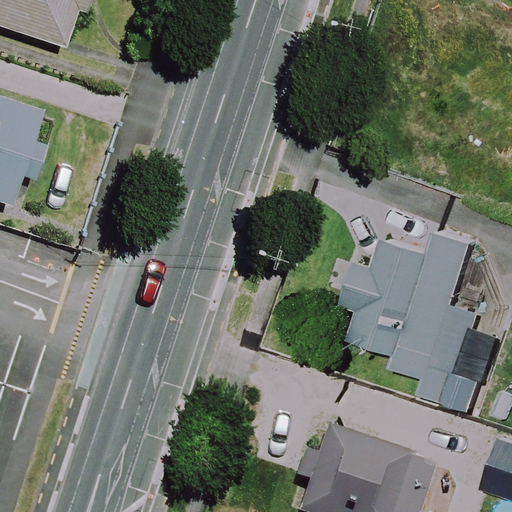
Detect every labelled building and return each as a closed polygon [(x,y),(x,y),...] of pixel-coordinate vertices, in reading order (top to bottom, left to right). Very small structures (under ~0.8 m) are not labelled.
[(0,0),(0,28),(50,45),(62,9),(74,13),(78,0),(0,0)] [(511,70),(448,50),(440,75),(427,70),(417,100),(428,104),(418,134),(511,164),(511,70)] [(29,114),(0,105),(0,204),(8,178),(23,183),(34,148),(20,143),(29,114)] [(452,306),(470,245),(435,235),(429,255),(381,241),(373,269),(357,264),(344,308),(360,313),(351,342),(397,356),(393,370),(424,379),(419,398),(469,413),(479,382),(460,377),(479,315),(452,306)] [(416,511),(431,469),(321,432),(311,462),(298,458),(290,482),(304,487),(295,511),(416,511)] [(511,445),(498,441),(488,473),(511,480),(511,445)]
